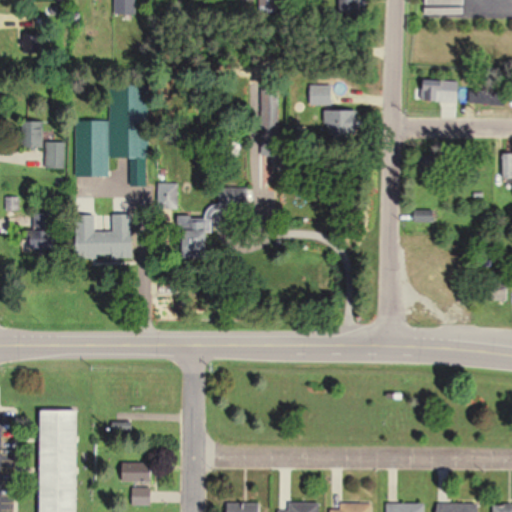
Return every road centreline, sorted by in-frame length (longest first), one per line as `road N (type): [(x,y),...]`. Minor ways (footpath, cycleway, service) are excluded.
road 1 (primary): [(511,358),(385,347),(0,347)]
road 2 (residential): [(385,347),(390,0)]
road 3 (residential): [(511,459),(189,453)]
road 4 (residential): [(188,511),(190,347)]
road 5 (residential): [(511,123),(389,121)]
